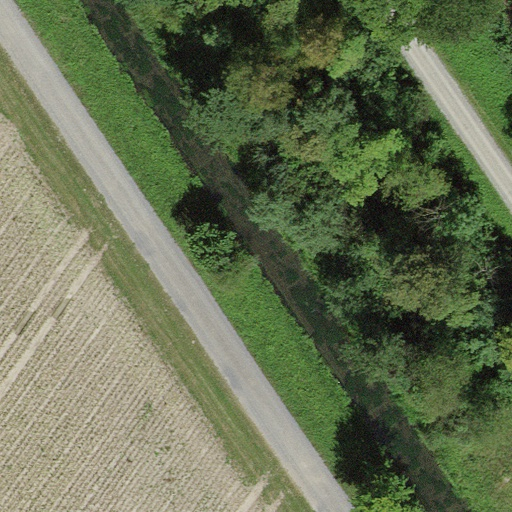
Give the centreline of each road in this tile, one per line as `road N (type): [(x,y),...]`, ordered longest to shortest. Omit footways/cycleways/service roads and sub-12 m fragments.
road 1 (track): [(336,511),(0,27)]
road 2 (track): [(401,0),(511,162)]
